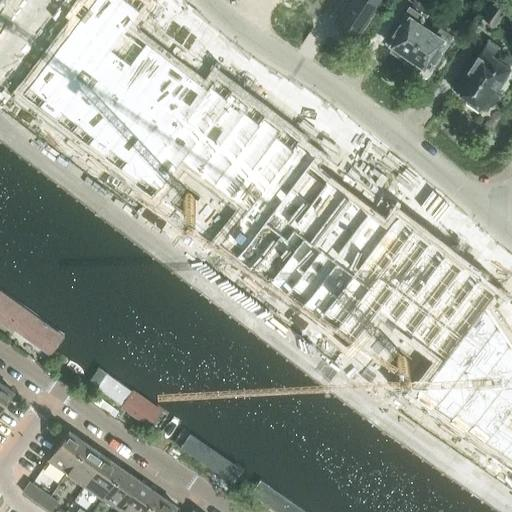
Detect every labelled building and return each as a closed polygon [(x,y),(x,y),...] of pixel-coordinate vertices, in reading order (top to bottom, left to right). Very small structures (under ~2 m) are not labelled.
[(24,95),(21,99),(36,110),(39,106),(138,182),(135,185),(150,196),(153,192),(253,269),(252,271),(266,282),(267,280),(334,331),(331,334),(346,345),(349,341),(418,393),(416,395),(430,405),(431,403),(452,417),(450,419),(464,428),(465,426),(511,458),(511,297),(138,13),(144,7),(141,5),(141,0),(92,0),(88,6),(82,4),(76,12),(80,18),(22,94),(24,95)] [(381,0),(347,0),(334,21),(357,37),(381,0)] [(494,0),(484,19),(495,26),(508,0),(494,0)] [(422,16),(410,8),(387,43),(394,48),(392,51),(405,60),(426,28),(417,23),(422,16)] [(426,28),(405,60),(419,70),(422,66),(429,71),(452,37),(441,29),(436,35),(426,28)] [(464,101),(481,112),(487,103),(492,106),(499,95),(494,92),(511,70),(493,58),(499,48),(489,41),(470,71),(467,69),(452,90),(466,99),(464,101)] [(68,338),(0,290),(0,322),(53,359),(68,338)] [(169,416),(87,359),(76,375),(158,433),(169,416)] [(0,381),(0,410),(14,391),(0,381)] [(49,460),(67,473),(88,443),(69,430),(49,460)] [(67,473),(85,485),(105,456),(88,443),(67,473)] [(85,485),(102,497),(123,468),(105,456),(85,485)] [(102,497),(120,510),(141,480),(123,468),(102,497)] [(144,511),(158,493),(141,480),(120,510),(118,511),(144,511)] [(22,491),(43,506),(51,496),(29,481),(22,491)] [(304,511),(260,481),(252,492),(280,511),(304,511)] [(158,493),(144,511),(172,511),(176,506),(158,493)] [(43,506),(51,511),(58,501),(51,496),(43,506)]
